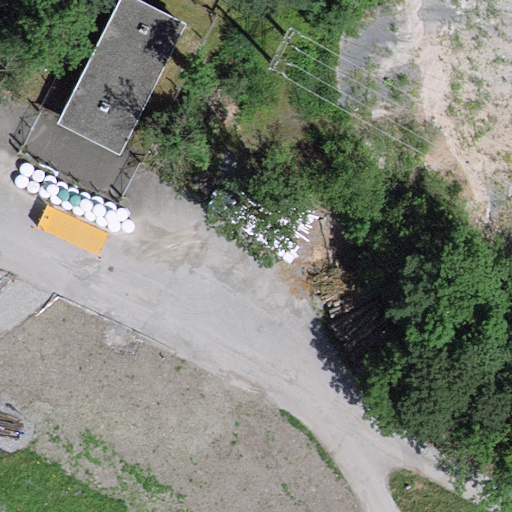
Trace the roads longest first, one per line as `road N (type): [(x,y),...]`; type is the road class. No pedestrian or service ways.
road 1 (track): [(0,239),(511,495)]
road 2 (track): [(385,511),(322,397)]
